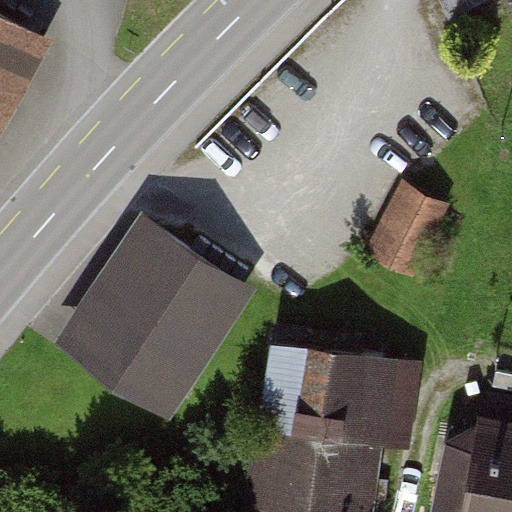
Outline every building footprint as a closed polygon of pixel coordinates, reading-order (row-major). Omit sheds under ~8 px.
[(0,0),(0,89),(41,15),(11,0),(0,0)] [(444,202),(409,184),(374,251),(410,270),(444,202)] [(243,282),(151,219),(71,336),(164,399),(243,282)] [(362,511),(385,353),(279,339),(270,423),(234,420),(224,499),(324,511),(362,511)] [(451,435),(436,511),(511,511),(511,401),(488,397),(484,417),(451,435)]
